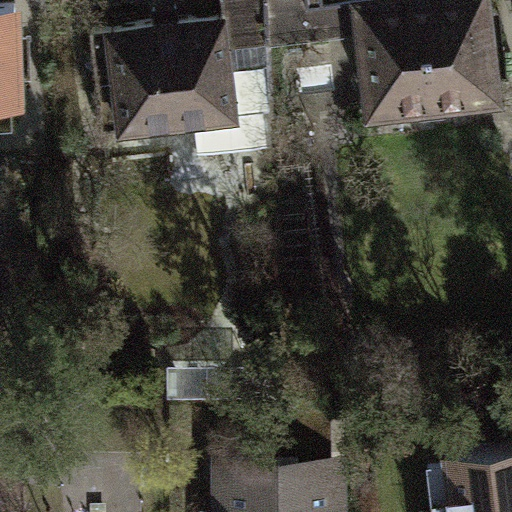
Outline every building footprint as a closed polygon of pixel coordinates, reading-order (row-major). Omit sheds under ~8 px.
[(271,40),(268,0),(225,0),(227,13),(96,27),(106,125),(198,115),(202,151),(275,142),(271,40)] [(327,0),(268,0),(271,40),(331,33),(327,0)] [(360,0),(374,106),(500,90),(488,0),(360,0)] [(0,95),(19,95),(14,2),(0,2),(0,95)] [(511,511),(511,444),(453,451),(459,511),(511,511)] [(335,511),(335,471),(228,471),(228,511),(211,511),(210,511),(335,511)]
